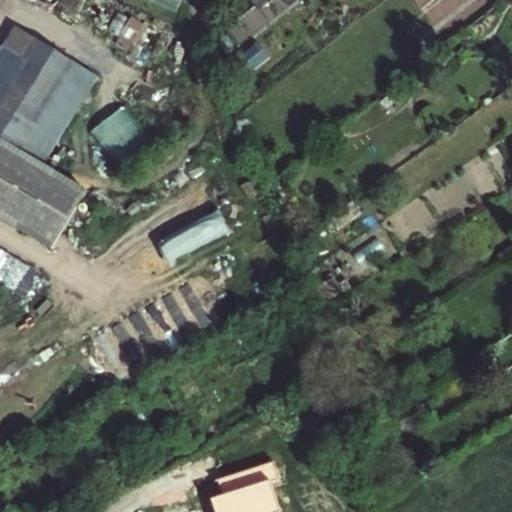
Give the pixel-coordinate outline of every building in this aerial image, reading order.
[(410,0),(419,11),(433,0),(410,0)] [(96,78),(38,43),(18,30),(0,57),(0,134),(42,160),(44,161),(99,79),(96,78)] [(123,165),(155,140),(127,106),(96,131),(123,165)] [(89,193),(0,138),(0,217),(52,249),(89,193)] [(183,215),(193,231),(205,223),(211,232),(231,219),(214,194),(183,215)] [(354,202),(334,216),(342,226),(361,212),(354,202)] [(336,444),(293,391),(279,400),(322,452),(336,444)]
